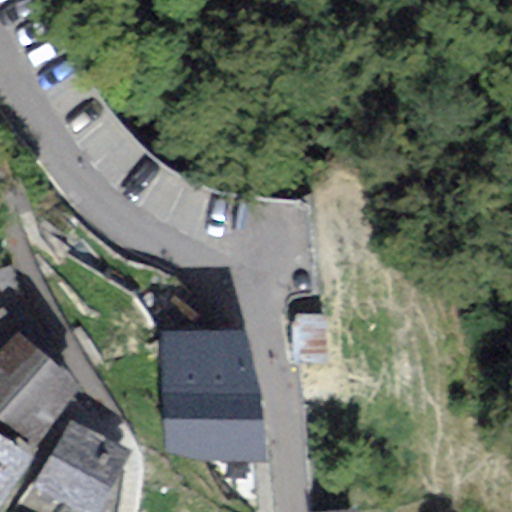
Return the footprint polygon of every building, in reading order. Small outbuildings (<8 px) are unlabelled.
[(0,312),(22,301),(0,261),(0,312)] [(78,387),(18,338),(0,360),(0,405),(37,436),(78,387)] [(240,338),(166,339),(171,450),(249,460),(240,338)] [(93,511),(123,453),(63,424),(27,498),(56,511),(93,511)] [(0,509),(29,467),(0,447),(0,509)]
